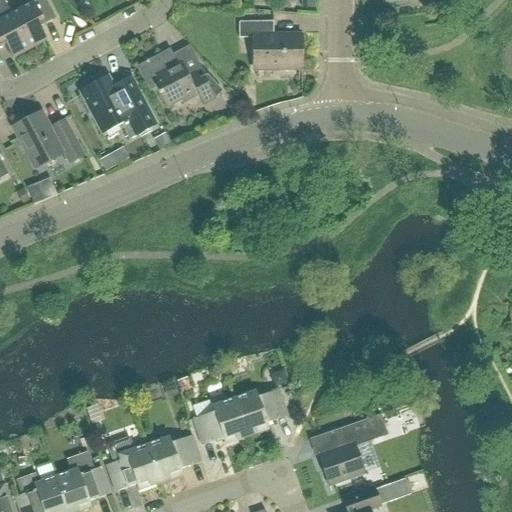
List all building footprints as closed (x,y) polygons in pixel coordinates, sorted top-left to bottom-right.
[(13,60),(30,51),(11,15),(3,0),(0,1),(0,49),(6,47),(13,60)] [(11,15),(30,51),(47,42),(40,29),(55,21),(43,0),(39,0),(11,15)] [(299,83),(299,35),(297,35),(297,38),(273,38),(273,24),(239,24),(239,40),(255,40),(255,74),(257,74),(256,70),(298,70),(298,83),(299,83)] [(183,105),(197,97),(203,108),(215,101),(214,99),(221,93),(199,70),(187,76),(180,63),(176,65),(171,57),(147,63),(141,71),(151,90),(154,89),(166,110),(181,102),(183,105)] [(149,126),(137,103),(125,109),(108,78),(79,93),(102,136),(130,121),(137,133),(149,126)] [(84,158),(67,125),(65,121),(50,129),(42,113),(11,129),(32,168),(62,152),(69,166),(84,158)] [(255,392),(233,400),(246,438),(268,430),(266,425),(287,418),(278,391),(257,398),(255,392)] [(246,438),(233,400),(211,408),(213,413),(192,421),(201,447),(222,440),(224,446),(246,438)] [(358,444),(354,432),(331,439),(336,451),(318,457),(330,493),(331,492),(329,486),(363,474),(353,445),(358,444)] [(147,446),(160,484),(182,476),(180,471),(201,464),(191,437),(171,444),(169,438),(147,446)] [(106,446),(112,464),(106,467),(115,493),(136,486),(138,492),(160,484),(147,446),(134,451),(129,438),(106,446)] [(72,472),(55,478),(67,511),(79,511),(91,508),(89,503),(109,495),(100,469),(94,471),(88,453),(68,460),(72,472)] [(67,511),(55,478),(33,486),(35,491),(14,498),(18,511),(67,511)] [(12,511),(4,486),(0,486),(0,511),(12,511)] [(381,507),(380,506),(390,502),(384,488),(375,491),(374,489),(341,500),(345,511),(370,511),(381,507)]
